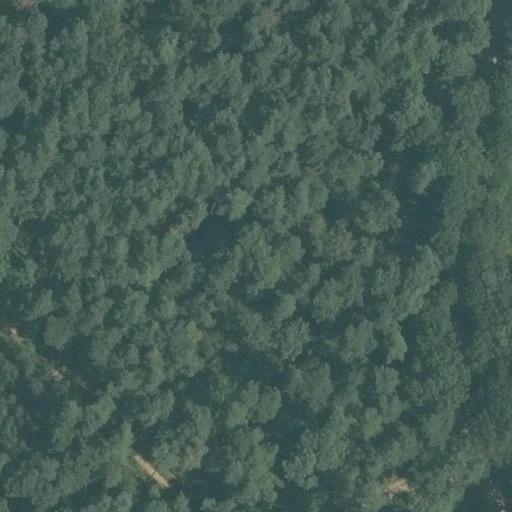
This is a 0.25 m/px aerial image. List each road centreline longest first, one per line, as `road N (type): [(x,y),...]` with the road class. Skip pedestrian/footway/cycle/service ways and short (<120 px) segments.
road 1 (track): [(476,447),(451,348),(459,220),(508,0)]
road 2 (track): [(186,511),(0,324)]
road 3 (track): [(476,447),(353,511)]
